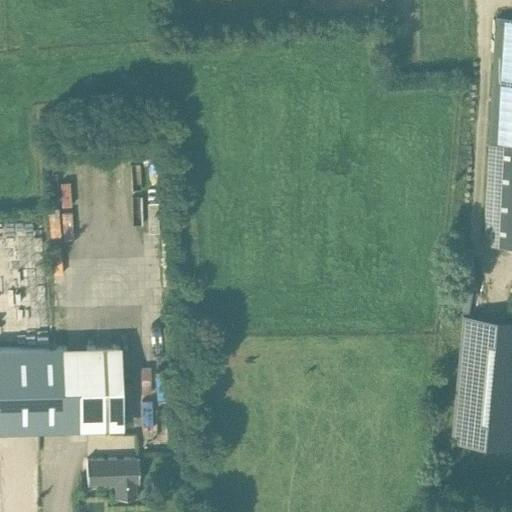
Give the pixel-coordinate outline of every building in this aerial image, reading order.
[(485,244),(511,245),(511,16),(497,15),(493,96),(485,244)] [(511,318),(464,314),(453,441),(511,446),(511,318)] [(0,429),(122,425),(119,343),(0,347),(0,429)] [(137,456),(137,457),(110,458),(110,482),(137,481),(139,481),(138,456),(137,456)] [(91,458),(88,458),(86,458),(87,483),(88,483),(88,482),(110,482),(110,458),(91,458)]
